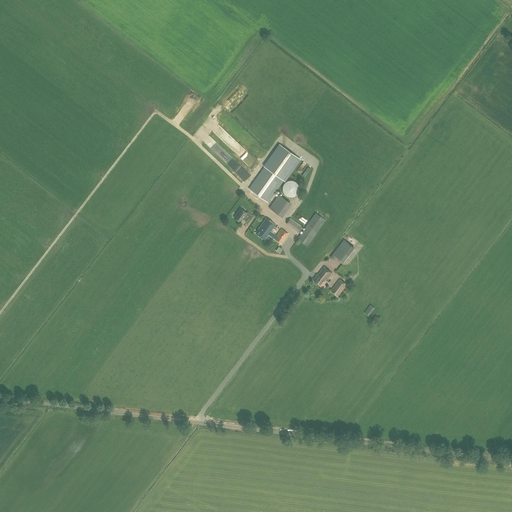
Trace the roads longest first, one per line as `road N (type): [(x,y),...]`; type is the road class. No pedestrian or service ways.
road 1 (unclassified): [(511,461),(0,395)]
road 2 (unknown): [(196,422),(306,276),(287,256),(293,231),(246,195)]
